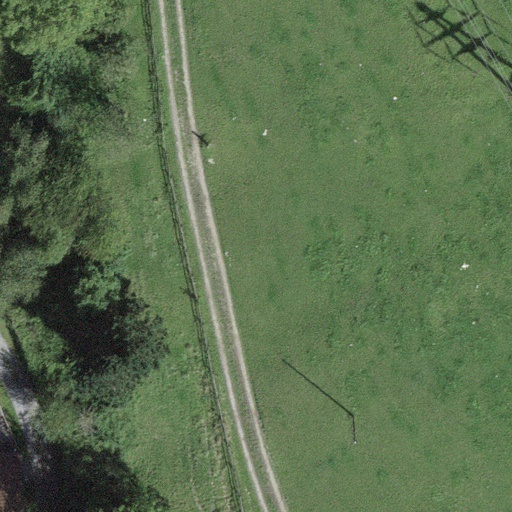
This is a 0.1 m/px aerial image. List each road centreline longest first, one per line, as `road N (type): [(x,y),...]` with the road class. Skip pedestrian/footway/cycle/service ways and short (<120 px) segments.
road 1 (track): [(278,511),(231,321),(190,110),(178,0)]
road 2 (track): [(63,511),(0,363)]
